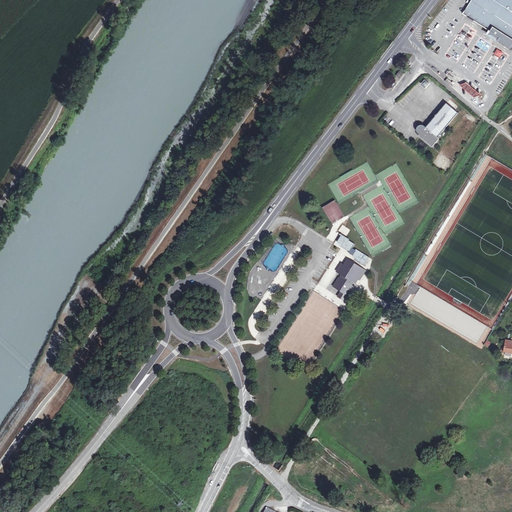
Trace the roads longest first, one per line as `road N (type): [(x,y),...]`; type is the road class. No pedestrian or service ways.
road 1 (unclassified): [(140,382),(38,511)]
road 2 (unclassified): [(366,86),(280,202)]
road 3 (unclassified): [(238,445),(248,389),(229,315)]
road 4 (unclassified): [(204,339),(223,350),(235,373),(238,445)]
